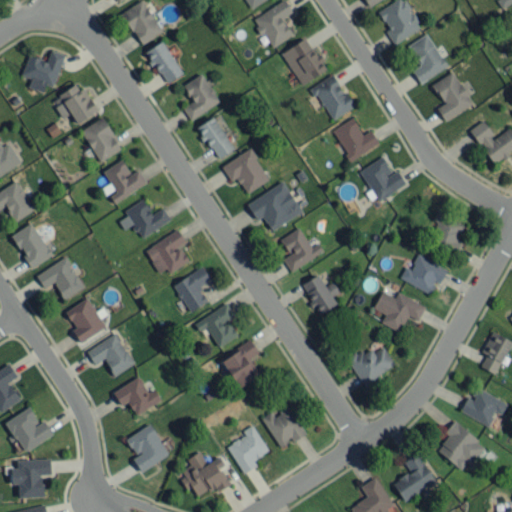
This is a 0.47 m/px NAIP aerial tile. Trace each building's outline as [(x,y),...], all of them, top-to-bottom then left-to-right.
[(160,33),(144,0),(143,0),(122,10),(137,44),(160,33)] [(244,0),(250,8),(262,0),(244,0)] [(292,34),(282,18),(292,12),(284,0),(281,0),(252,18),(270,47),(292,34)] [(421,27),(404,0),(393,0),(377,11),(388,29),(385,31),(393,44),(421,27)] [(511,0),(495,0),(501,8),(511,0)] [(407,44),(419,65),(411,70),(418,82),(446,67),(427,33),(407,44)] [(280,52),(301,85),(326,69),(305,37),(280,52)] [(165,83),(182,72),(161,40),(144,51),(165,83)] [(52,86),(64,54),(50,49),(46,61),(28,54),(21,74),(30,78),(27,86),(42,92),(45,84),(52,86)] [(444,120),(472,103),(467,95),(473,91),(466,79),(459,83),(451,71),(430,84),(442,102),(435,106),(444,120)] [(182,84),(192,101),(182,107),(189,119),(218,102),(201,73),(182,84)] [(310,87),(331,120),(353,106),(332,73),(310,87)] [(69,113),(76,124),(97,111),(78,82),(51,99),(62,117),(69,113)] [(80,129),(98,161),(120,149),(102,116),(80,129)] [(196,126),(216,159),(232,149),(213,116),(196,126)] [(350,160),(378,143),(369,129),(362,134),(351,117),(331,130),(350,160)] [(511,131),(509,127),(494,137),(482,120),(469,129),(493,164),(511,150),(511,131)] [(0,168),(14,168),(14,145),(0,144),(0,168)] [(236,177),(246,193),(268,179),(248,148),(221,165),(230,180),(236,177)] [(358,171),(378,200),(405,183),(396,169),(391,172),(380,156),(358,171)] [(102,170),(115,192),(108,195),(113,202),(146,183),(138,169),(130,173),(121,159),(102,170)] [(0,199),(4,207),(5,207),(13,221),(33,210),(16,180),(0,188),(0,199)] [(256,219),(261,216),(270,230),(301,211),(282,180),(246,203),(256,219)] [(140,238),(170,219),(162,207),(151,213),(142,198),(123,210),(126,215),(118,220),(124,229),(132,224),(140,238)] [(456,239),(464,224),(437,211),(432,220),(437,222),(429,239),(458,253),(463,242),(456,239)] [(51,255),(31,222),(10,234),(31,267),(51,255)] [(317,242),(311,247),(297,227),(279,239),(288,253),(281,258),(290,271),(322,250),(317,242)] [(188,260),(178,246),(185,241),(176,228),(144,250),(158,272),(165,267),(169,273),(188,260)] [(399,277),(429,294),(435,281),(439,283),(446,269),(417,253),(409,268),(405,266),(399,277)] [(34,274),(44,290),(54,284),(63,299),(83,286),(64,256),(34,274)] [(173,282),(187,311),(206,301),(198,285),(209,280),(203,267),(173,282)] [(318,313),(336,303),(331,295),(337,292),(332,283),(325,287),(317,274),(301,283),(318,313)] [(425,306),(397,291),(394,297),(381,290),(372,307),(385,314),(380,322),(398,332),(407,315),(417,320),(425,306)] [(80,342),(106,325),(98,314),(97,315),(86,297),(64,311),(74,327),(71,329),(80,342)] [(233,316),(227,304),(193,320),(197,330),(207,326),(216,346),(236,336),(228,319),(233,316)] [(511,340),(491,330),(481,351),(486,354),(480,366),(495,374),(511,340)] [(94,364),(103,358),(114,375),(133,363),(114,332),(85,351),(94,364)] [(221,355),(235,386),(259,376),(250,356),(257,353),(252,341),(221,355)] [(362,353),(360,349),(346,358),(364,387),(378,379),(375,375),(394,364),(383,346),(373,352),(371,348),(362,353)] [(0,365),(0,404),(13,405),(13,379),(12,379),(12,365),(0,365)] [(135,415),(160,399),(153,388),(147,391),(138,375),(112,391),(120,405),(127,401),(135,415)] [(495,411),(500,414),(506,403),(476,387),(470,398),(467,396),(459,410),(487,425),(495,411)] [(52,434),(43,420),(38,423),(28,406),(4,422),(13,437),(15,435),(24,451),(52,434)] [(279,446),(291,439),(292,441),(305,434),(288,406),(273,415),(270,411),(261,417),(279,446)] [(484,447),(454,420),(444,431),(449,435),(437,448),(461,471),(484,447)] [(132,458),(140,471),(168,453),(148,423),(125,438),(136,455),(132,458)] [(226,446),(243,473),(256,464),(253,460),(268,450),(251,424),(242,430),(244,434),(226,446)] [(206,464),(198,451),(186,459),(191,467),(177,476),(185,490),(191,486),(196,496),(213,486),(216,491),(228,485),(213,460),(206,464)] [(435,480),(416,452),(403,462),(409,470),(391,482),(404,501),(435,480)] [(11,484),(18,484),(18,497),(42,496),(41,474),(50,474),(49,458),(16,459),(17,467),(11,468),(11,484)] [(351,511),(384,511),(394,506),(375,476),(359,486),(366,496),(348,507),(351,511)]
